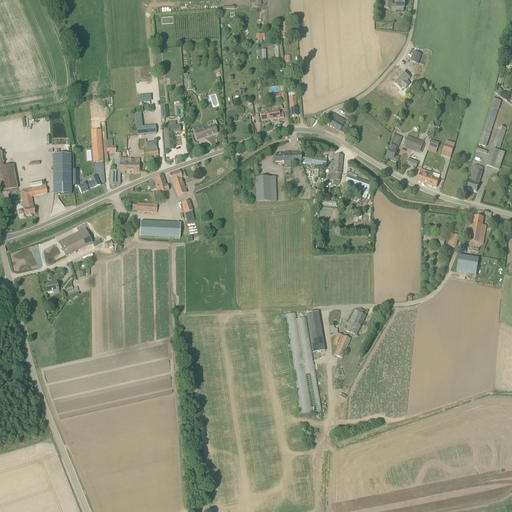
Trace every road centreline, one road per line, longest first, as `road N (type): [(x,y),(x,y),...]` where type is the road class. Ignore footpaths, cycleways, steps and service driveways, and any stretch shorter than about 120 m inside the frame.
road 1 (unclassified): [(0,239),(273,132),(317,130)]
road 2 (tertiary): [(87,511),(42,401),(9,280)]
road 3 (unclassified): [(511,214),(422,188),(317,130)]
road 4 (unclassified): [(317,130),(326,111),(366,92),(404,51),(416,0)]
road 5 (track): [(330,369),(313,511)]
